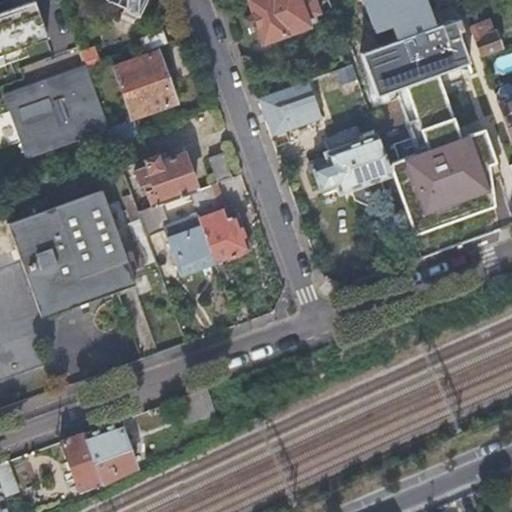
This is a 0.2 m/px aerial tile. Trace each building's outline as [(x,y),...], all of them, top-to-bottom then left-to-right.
[(0,11),(0,52),(45,36),(33,0),(0,11)] [(111,0),(123,6),(121,11),(134,17),(142,0),(111,0)] [(255,22),(252,25),(258,40),(259,40),(264,40),(312,23),(311,18),(315,17),(314,14),(320,12),(315,0),(246,0),(252,14),(255,22)] [(434,25),(424,0),(361,0),(373,31),(390,25),(395,39),(359,52),(374,93),(467,61),(452,19),(434,25)] [(470,4),(462,7),(478,54),(498,46),(493,30),(490,31),(485,19),(477,22),(470,4)] [(246,27),(252,25),(255,22),(252,14),(242,17),(246,27)] [(138,53),(166,43),(161,29),(133,39),(138,53)] [(92,47),(80,51),(84,64),(87,71),(99,66),(92,47)] [(131,115),(172,101),(154,52),(113,66),(131,115)] [(77,74),(87,71),(84,64),(75,68),(77,74)] [(6,93),(29,154),(97,129),(95,124),(105,120),(87,71),(77,74),(75,68),(15,90),(6,93)] [(320,116),(306,78),(255,96),(269,135),(320,116)] [(418,150),(385,162),(389,174),(411,234),(491,205),(465,132),(458,135),(438,81),(398,96),(418,150)] [(490,87),(511,146),(511,145),(511,93),(508,81),(490,87)] [(113,143),(135,135),(129,118),(107,126),(113,143)] [(97,129),(107,126),(105,120),(95,124),(97,129)] [(379,145),(374,131),(356,138),(352,127),(334,134),(338,145),(327,150),(322,152),(306,157),(319,188),(333,183),(337,193),(350,188),(378,179),(389,174),(385,162),(379,145)] [(115,149),(121,165),(142,158),(144,165),(133,169),(138,183),(144,180),(147,188),(145,188),(150,204),(188,191),(193,189),(179,152),(160,159),(157,151),(150,154),(142,132),(135,135),(113,143),(115,149)] [(338,145),(334,134),(323,139),(327,150),(338,145)] [(216,181),(230,176),(221,152),(208,157),(216,181)] [(381,186),(378,179),(350,188),(354,198),(365,202),(376,198),(381,186)] [(215,181),(193,189),(188,191),(196,214),(207,242),(213,260),(248,247),(235,212),(227,215),(215,181)] [(8,221),(42,315),(135,281),(124,249),(102,187),(54,205),(51,195),(28,202),(32,213),(17,218),(8,221)] [(6,190),(0,192),(0,197),(8,221),(17,218),(6,190)] [(139,217),(144,231),(158,226),(150,204),(136,208),(139,217)] [(139,217),(136,208),(127,212),(130,220),(139,217)] [(207,242),(196,214),(162,226),(166,236),(183,230),(190,248),(207,242)] [(179,273),(213,260),(207,242),(190,248),(183,230),(166,236),(179,273)] [(124,249),(135,281),(143,278),(132,246),(124,249)] [(205,402),(200,389),(176,398),(178,405),(186,409),(205,402)] [(83,431),(101,481),(133,466),(117,419),(83,431)] [(77,490),(101,481),(83,431),(60,440),(75,482),(68,485),(70,491),(76,489),(77,490)] [(0,460),(0,481),(4,492),(18,486),(7,458),(0,460)]
